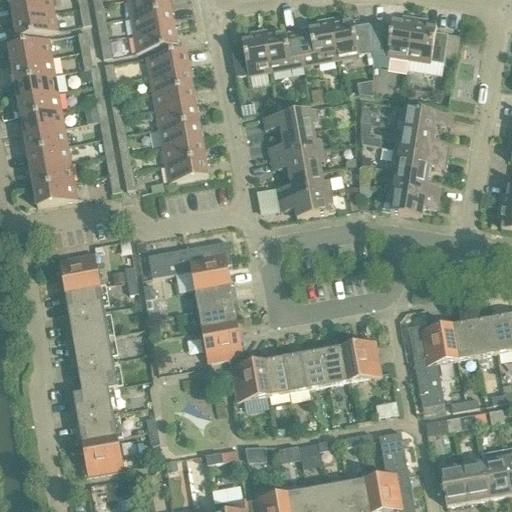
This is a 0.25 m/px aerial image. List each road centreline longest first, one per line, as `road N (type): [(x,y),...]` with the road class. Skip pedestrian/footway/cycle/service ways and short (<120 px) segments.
road 1 (residential): [(61,511),(18,231)]
road 2 (residential): [(464,247),(508,7)]
road 3 (residential): [(18,231),(123,212),(154,230),(247,215)]
road 4 (residential): [(247,215),(211,12)]
road 5 (residential): [(388,299),(279,318),(269,247)]
road 6 (residential): [(412,428),(388,299)]
road 7 (residential): [(269,247),(355,233),(393,237)]
